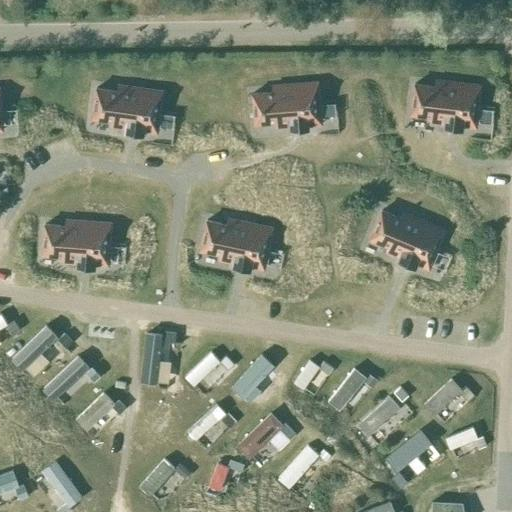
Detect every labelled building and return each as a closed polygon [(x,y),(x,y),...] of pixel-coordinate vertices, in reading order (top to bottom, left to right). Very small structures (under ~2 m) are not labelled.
[(434,86),(414,84),(410,114),(430,116),(429,123),(443,124),(443,128),(461,131),(461,127),(475,128),(480,86),(435,80),(434,86)] [(272,92),(252,94),(254,124),(274,122),(275,128),(289,127),(289,131),(307,130),(307,126),(320,125),(317,82),(271,86),(272,92)] [(116,91),(96,88),(91,118),(111,121),(111,127),(125,129),(124,133),(142,136),(143,132),(156,133),(162,91),(117,85),(116,91)] [(400,218),(381,211),(369,238),(388,246),(386,252),(399,257),(397,261),(414,268),(416,264),(428,269),(444,230),(402,213),(400,218)] [(226,225),(206,220),(200,250),(219,254),(218,260),(232,263),(231,267),(249,271),(250,267),(263,270),(272,228),(227,219),(226,225)] [(64,226),(44,224),(42,255),(62,256),(62,262),(76,263),(75,267),(94,269),(94,265),(107,266),(110,223),(65,220),(64,226)] [(58,340),(47,327),(10,360),(21,372),(58,340)] [(162,337),(146,335),(140,386),(156,387),(162,337)] [(218,364),(210,356),(184,379),(192,388),(218,364)] [(273,367),(261,357),(232,391),(250,406),(260,394),(255,389),(273,367)] [(88,371),(76,358),(41,391),(53,404),(88,371)] [(319,369),(309,362),(293,386),(303,393),(319,369)] [(365,379),(352,369),(326,403),(338,413),(365,379)] [(452,381),(424,406),(435,418),(463,393),(452,381)] [(103,394),(74,420),(86,433),(115,407),(103,394)] [(402,409),(391,396),(358,426),(369,438),(402,409)] [(226,417),(217,407),(186,435),(194,444),(226,417)] [(283,429),(270,415),(236,449),(248,462),(283,429)] [(476,426),(445,440),(451,453),(482,439),(476,426)] [(421,432),(384,462),(396,477),(433,447),(421,432)] [(319,457),(308,447),(279,480),(290,490),(319,457)] [(174,472),(163,462),(138,491),(149,500),(174,472)] [(55,463),(41,473),(68,511),(82,501),(55,463)] [(228,469),(216,465),(208,491),(220,495),(228,469)] [(11,472),(0,476),(0,496),(18,490),(11,472)] [(463,511),(462,503),(431,502),(430,511),(463,511)]
